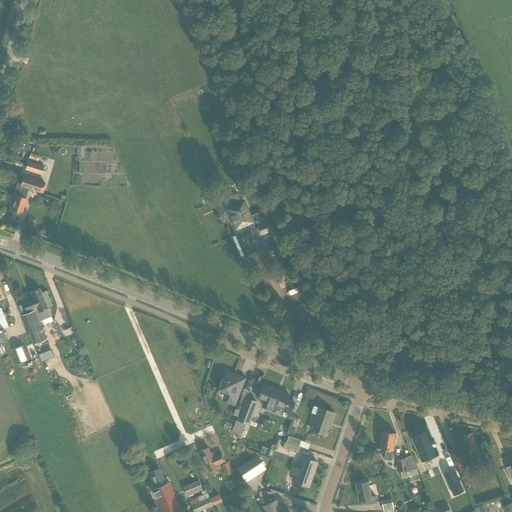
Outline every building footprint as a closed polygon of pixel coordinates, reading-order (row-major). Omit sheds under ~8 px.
[(26,170),(35,173),(38,161),(30,158),(26,170)] [(24,176),(21,185),(18,184),(14,195),(13,194),(11,195),(10,200),(11,201),(14,203),(12,211),(22,214),(27,199),(26,198),(29,188),(42,193),(45,183),(24,176)] [(268,221),(264,223),(259,212),(250,216),(244,201),(243,201),(243,202),(228,208),(228,207),(227,208),(237,230),(237,229),(252,222),(268,257),(281,251),(268,221)] [(291,285),(283,290),(296,316),(304,312),(291,285)] [(48,308),(40,289),(31,292),(31,293),(33,299),(23,303),(28,313),(23,315),(35,345),(39,354),(41,353),(47,367),(60,362),(55,350),(52,351),(51,349),(40,320),(42,319),(43,320),(52,317),(48,308)] [(0,330),(9,327),(2,308),(0,308),(0,330)] [(19,345),(6,349),(7,354),(13,352),(17,365),(24,363),(19,345)] [(230,395),(227,402),(235,406),(246,378),(226,370),(218,390),(230,395)] [(263,385),(258,399),(266,402),(264,407),(275,411),(277,407),(283,409),(282,411),(290,414),(295,403),(288,400),(289,395),(263,385)] [(256,402),(247,398),(238,421),(247,424),(256,402)] [(325,436),(330,423),(331,423),(335,413),(320,408),(312,431),(325,436)] [(391,461),(393,451),(396,434),(390,433),(390,432),(384,431),(384,432),(382,432),(379,449),(386,450),(384,460),(391,461)] [(428,431),(411,438),(421,462),(438,454),(434,446),(435,446),(433,441),(432,441),(428,431)] [(472,432),(463,435),(470,457),(479,454),(472,432)] [(289,436),(287,442),(299,446),(300,440),(289,436)] [(279,440),(276,450),(281,452),(283,448),(298,453),(300,447),(279,440)] [(225,461),(222,454),(213,458),(208,448),(209,448),(208,447),(200,451),(209,472),(217,469),(216,465),(225,461)] [(246,482),(266,469),(257,455),(237,469),(246,482)] [(411,483),(420,481),(417,469),(415,463),(411,455),(405,457),(405,458),(398,460),(398,469),(399,473),(401,472),(402,479),(410,477),(411,483)] [(464,455),(456,458),(459,468),(467,466),(464,455)] [(294,482),(309,487),(318,462),(303,457),(299,468),(293,466),(291,474),(296,476),(294,482)] [(451,458),(441,463),(450,483),(460,478),(451,458)] [(228,463),(222,465),(227,476),(232,474),(228,463)] [(169,482),(166,484),(159,468),(150,473),(156,488),(153,489),(162,511),(163,511),(179,505),(169,482)] [(199,481),(183,487),(187,497),(203,490),(199,481)] [(376,496),(371,497),(368,482),(356,484),(359,501),(365,500),(366,505),(377,502),(376,496)] [(210,498),(206,490),(202,492),(204,496),(189,502),(193,511),(199,511),(213,506),(210,498)] [(276,504),(279,497),(267,493),(265,498),(257,502),(260,508),(267,505),(270,511),(289,511),(286,506),(279,509),(276,504)] [(211,498),(214,505),(222,502),(219,495),(211,498)] [(392,500),(382,502),(384,511),(394,510),(392,500)] [(511,511),(511,502),(503,507),(505,511),(511,511)]
